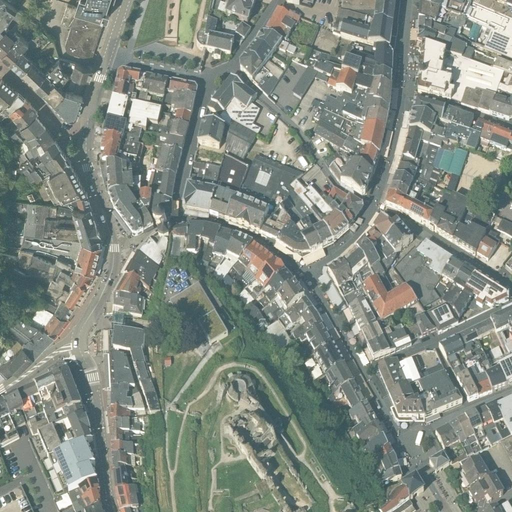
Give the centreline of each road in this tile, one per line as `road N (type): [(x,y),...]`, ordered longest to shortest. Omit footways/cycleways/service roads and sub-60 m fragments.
road 1 (secondary): [(79,344),(113,258),(86,162),(86,130)]
road 2 (tertiary): [(110,511),(95,391),(79,344)]
